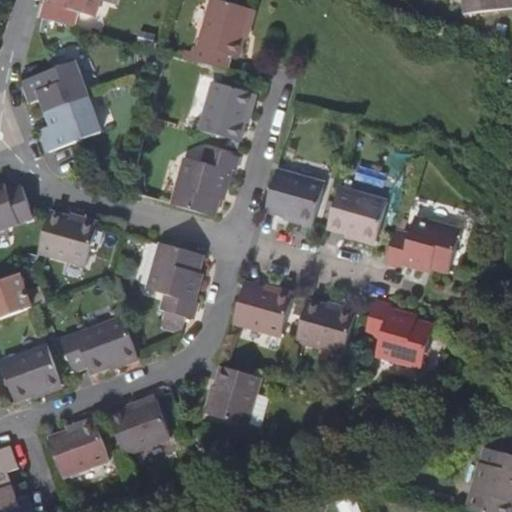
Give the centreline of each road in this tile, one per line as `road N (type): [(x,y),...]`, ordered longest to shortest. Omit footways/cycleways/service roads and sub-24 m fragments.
road 1 (residential): [(39,484),(18,426),(188,361),(216,323),(231,245)]
road 2 (residential): [(0,137),(40,181),(95,208),(231,245)]
road 3 (residential): [(231,245),(283,71)]
road 4 (residential): [(231,245),(391,289)]
